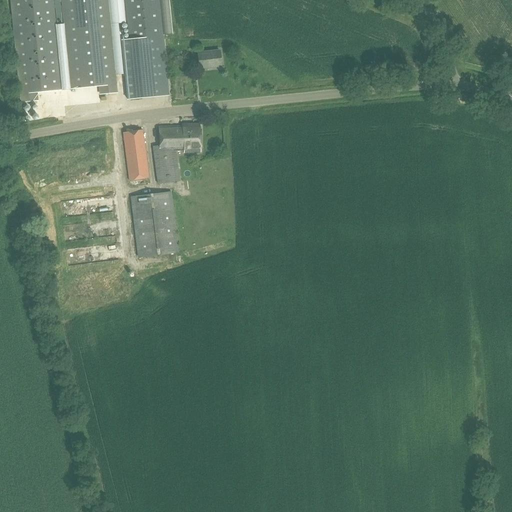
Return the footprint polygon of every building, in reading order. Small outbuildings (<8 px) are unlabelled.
[(37,92),(62,89),(53,0),(12,0),(22,102),(38,100),(37,92)] [(100,86),(101,94),(117,93),(108,0),(63,0),(72,89),(100,86)] [(163,37),(159,0),(125,0),(130,40),(163,37)] [(122,41),(128,100),(169,96),(163,37),(122,41)] [(199,68),(221,66),(219,50),(198,53),(199,68)] [(182,126),(159,127),(159,145),(159,150),(175,150),(184,150),(184,153),(201,152),(200,124),(182,124),(182,126)] [(129,181),(149,178),(143,130),(123,132),(129,181)] [(159,145),(153,146),(157,183),(179,181),(175,150),(159,150),(159,145)] [(138,257),(178,252),(171,192),(131,197),(138,257)] [(64,216),(75,216),(74,208),(82,208),(81,200),(63,201),(64,216)] [(77,239),(91,238),(90,225),(77,225),(77,239)]
